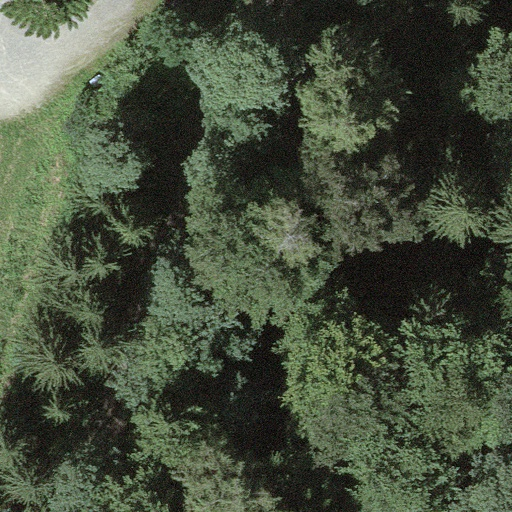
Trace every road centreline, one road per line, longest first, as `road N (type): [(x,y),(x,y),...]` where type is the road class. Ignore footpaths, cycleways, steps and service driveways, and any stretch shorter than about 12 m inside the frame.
road 1 (track): [(286,0),(232,68),(73,511)]
road 2 (track): [(0,84),(144,0)]
